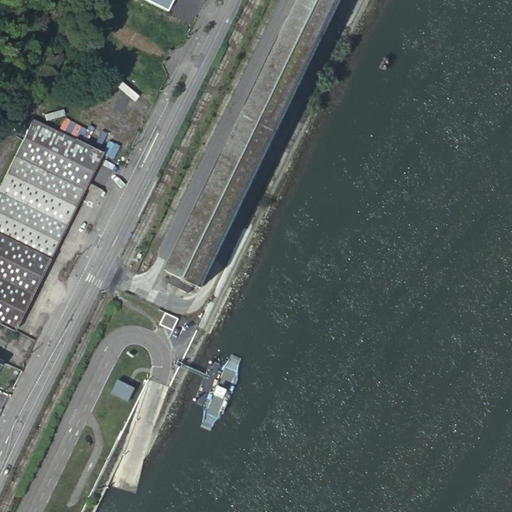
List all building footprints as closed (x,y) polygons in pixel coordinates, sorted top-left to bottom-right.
[(144,0),(167,11),(172,0),(144,0)] [(301,0),(161,288),(180,297),(188,282),(195,285),(334,0),(301,0)] [(71,45),(60,38),(30,82),(41,90),(71,45)] [(31,120),(0,183),(0,326),(11,332),(100,154),(31,120)] [(165,312),(159,324),(171,330),(177,318),(165,312)] [(175,325),(186,331),(189,324),(179,319),(175,325)] [(186,331),(175,325),(169,338),(180,343),(186,331)] [(117,381),(112,396),(131,402),(136,388),(117,381)]
